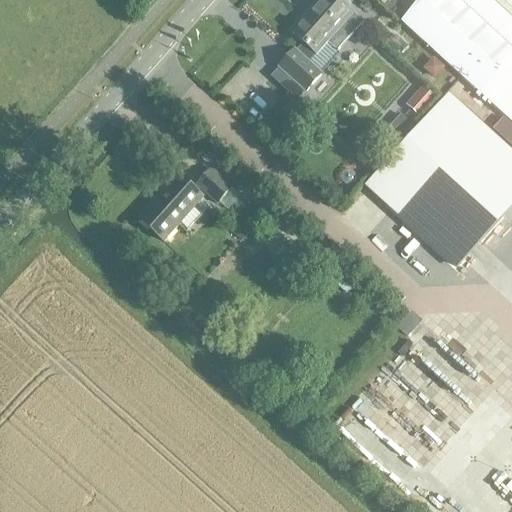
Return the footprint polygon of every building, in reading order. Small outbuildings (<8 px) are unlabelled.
[(363,23),(352,14),(337,0),(321,0),(291,33),(303,44),(295,52),(294,51),(279,67),(306,92),(321,75),(307,63),(315,55),(326,43),(336,53),(363,23)] [(511,0),(421,0),(401,23),(511,124),(511,0)] [(435,82),(446,70),(434,59),(423,71),(435,82)] [(421,120),(438,101),(423,88),(406,107),(421,120)] [(457,273),(511,212),(511,153),(449,96),(364,189),(457,273)] [(393,149),(414,127),(401,116),(381,138),(393,149)] [(511,147),(511,127),(504,120),(494,131),(511,147)] [(217,205),(232,189),(211,171),(196,187),(217,205)] [(164,243),(203,199),(178,177),(138,220),(164,243)]
